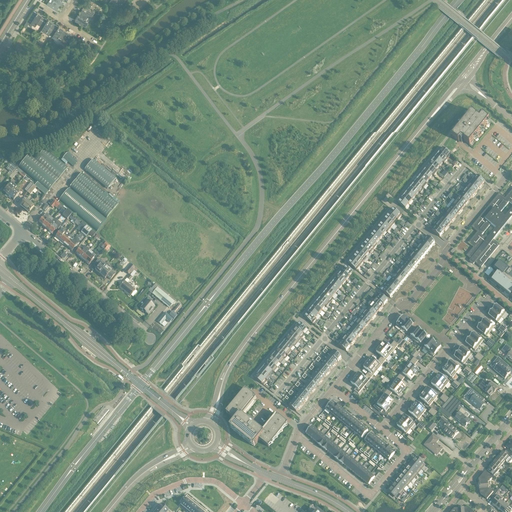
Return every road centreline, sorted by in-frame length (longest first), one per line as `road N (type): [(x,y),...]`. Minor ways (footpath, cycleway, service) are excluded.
road 1 (secondary): [(434,113),(242,347),(218,397)]
road 2 (tertiary): [(178,416),(0,270)]
road 3 (residential): [(150,338),(20,231)]
road 4 (residential): [(407,450),(370,496),(297,434)]
road 5 (residential): [(447,248),(442,264),(354,362)]
road 6 (residential): [(243,503),(217,482),(193,479),(156,493),(139,511)]
